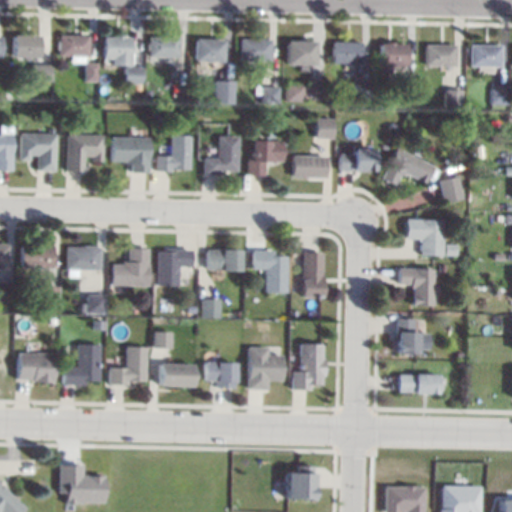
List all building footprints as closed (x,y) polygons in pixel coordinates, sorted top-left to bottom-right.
[(38,57),(38,35),(12,34),(12,57),(38,57)] [(86,35),(57,34),(57,55),(69,55),(69,62),(86,62),(86,35)] [(101,36),(101,59),(109,58),(109,65),(129,65),(128,35),(101,36)] [(147,56),(177,57),(178,37),(147,37),(147,56)] [(222,39),(193,38),(192,61),(221,62),(222,39)] [(270,39),(238,38),(238,60),(269,61),(270,39)] [(305,71),(305,64),(313,65),(314,41),(284,40),(284,64),(298,64),(298,71),(305,71)] [(359,42),(331,41),(331,63),(359,63),(359,42)] [(404,43),(378,42),(377,70),(390,71),(390,65),(403,66),(404,43)] [(454,44),(422,44),(422,65),(453,66),(454,44)] [(499,45),(468,44),(467,65),(476,66),(476,72),(490,72),(491,65),(499,65),(499,45)] [(83,81),(96,81),(96,63),(83,62),(83,81)] [(50,64),(31,64),(31,80),(50,81),(50,64)] [(141,66),(123,66),(123,83),(140,83),(141,66)] [(232,81),(213,80),(212,102),(231,103),(232,81)] [(284,101),(302,101),(302,85),(284,85),(284,101)] [(505,85),(488,86),(488,104),(505,104),(505,85)] [(277,103),(278,86),(260,86),(260,103),(277,103)] [(441,106),(459,107),(460,89),(442,89),(441,106)] [(312,138),(331,138),(331,118),(312,118),(312,138)] [(0,169),(10,170),(10,132),(0,132),(0,169)] [(52,171),(52,133),(17,133),(16,158),(34,158),(34,170),(52,171)] [(100,134),(64,133),(63,171),(81,171),(81,159),(99,160),(100,134)] [(153,155),(153,170),(187,170),(188,135),(167,134),(166,155),(153,155)] [(200,158),(200,171),(235,172),(235,136),(214,135),(214,158),(200,158)] [(146,172),(146,137),(108,137),(108,162),(129,162),(129,172),(146,172)] [(244,174),(261,175),(261,161),(279,161),(280,140),(249,140),(249,159),(244,159),(244,174)] [(392,184),(396,172),(422,183),(430,163),(390,148),(379,179),(392,184)] [(335,170),(370,171),(371,149),(349,149),(349,153),(336,153),(335,170)] [(323,156),(290,155),(289,176),(322,177),(323,156)] [(435,180),(440,202),(460,198),(455,175),(435,180)] [(415,254),(439,255),(440,219),(402,218),(402,238),(416,239),(415,254)] [(0,278),(5,278),(5,270),(13,270),(13,243),(0,243),(0,278)] [(51,245),(19,244),(18,267),(51,268),(51,245)] [(76,269),(97,269),(98,246),(65,245),(64,276),(76,277),(76,269)] [(108,285),(146,285),(146,247),(125,247),(125,263),(109,262),(108,285)] [(154,285),(175,285),(176,266),(189,266),(189,250),(154,249),(154,285)] [(238,249),(204,249),(203,269),(238,270),(238,249)] [(284,256),(270,255),(271,250),(249,250),(249,268),(262,269),(261,292),(283,292),(284,256)] [(298,295),(319,295),(318,252),(298,252),(298,295)] [(408,305),(429,305),(429,268),(394,267),(394,284),(408,284),(408,305)] [(58,286),(43,285),(42,305),(57,306),(58,286)] [(103,294),(84,294),(83,312),(103,313),(103,294)] [(217,317),(217,299),(198,299),(198,317),(217,317)] [(424,348),(425,332),(410,332),(410,318),(392,318),(392,353),(413,353),(414,348),(424,348)] [(168,347),(168,331),(150,331),(150,347),(168,347)] [(97,381),(98,344),(75,343),(74,366),(61,366),(60,384),(83,384),(84,380),(97,381)] [(287,371),(287,389),(306,390),(306,384),(318,384),(319,343),(295,343),(295,371),(287,371)] [(106,382),(143,383),(143,346),(123,346),(123,367),(106,367),(106,382)] [(278,380),(278,355),(264,355),(264,346),(244,346),(244,389),(264,389),(264,380),(278,380)] [(16,380),(52,381),(52,353),(16,352),(16,380)] [(231,387),(232,362),(201,361),(200,380),(208,380),(208,387),(231,387)] [(190,364),(156,363),(156,385),(189,386),(190,364)] [(434,374),(394,373),(393,392),(434,393),(434,374)] [(101,475),(80,475),(80,464),(56,464),(56,493),(63,493),(63,502),(101,502),(101,475)] [(282,472),(282,498),(310,499),(311,466),(293,465),(293,472),(282,472)] [(381,485),(379,511),(419,511),(420,486),(381,485)] [(435,511),(475,511),(476,485),(436,485),(435,511)] [(0,511),(16,511),(21,508),(0,486),(0,511)] [(511,511),(511,499),(495,500),(494,511),(511,511)]
